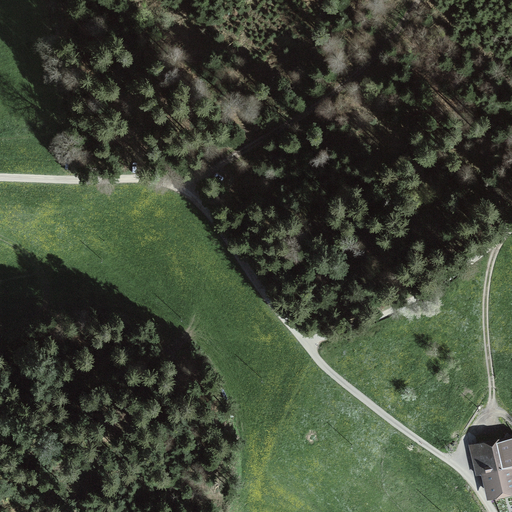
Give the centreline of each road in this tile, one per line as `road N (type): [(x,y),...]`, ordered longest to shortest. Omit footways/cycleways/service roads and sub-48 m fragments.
road 1 (track): [(179,188),(334,92),(420,0)]
road 2 (track): [(305,343),(393,422),(450,460),(493,511)]
road 3 (track): [(450,460),(489,413),(486,288),(503,234)]
road 4 (track): [(511,226),(406,302),(305,343)]
road 5 (track): [(305,343),(226,236),(179,188)]
road 6 (track): [(179,188),(0,177)]
road 7 (track): [(0,326),(38,310),(46,295),(35,261),(0,236)]
